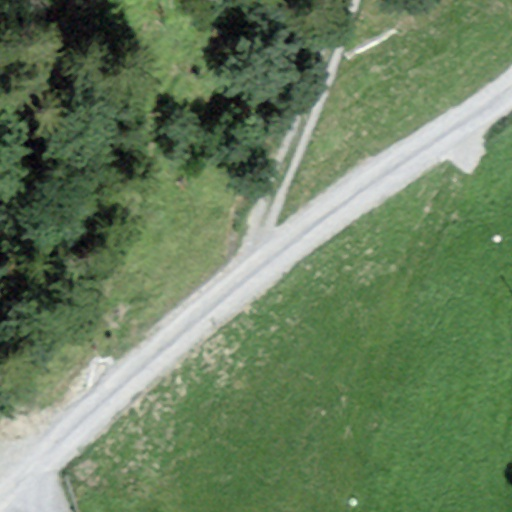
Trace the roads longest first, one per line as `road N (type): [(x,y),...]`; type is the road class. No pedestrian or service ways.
road 1 (unclassified): [(511,84),(370,175),(249,268),(0,503)]
road 2 (track): [(343,0),(249,268)]
